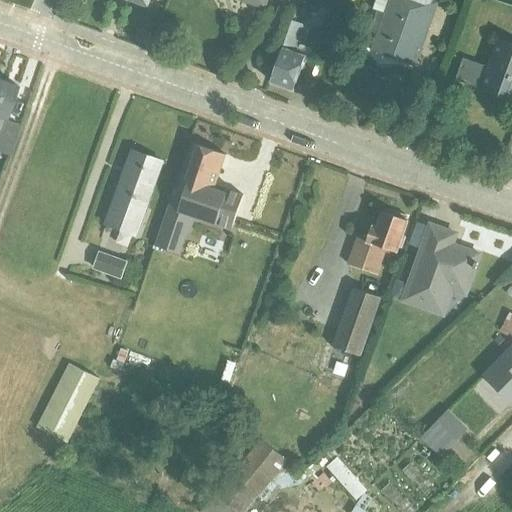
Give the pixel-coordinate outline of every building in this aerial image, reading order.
[(416,67),(439,1),(435,0),(376,0),(374,8),(378,9),(371,28),(379,31),(371,51),(416,67)] [(303,70),(306,62),(305,61),(307,55),(297,52),(307,25),(294,20),(272,82),(294,90),(301,69),(303,70)] [(464,58),(456,79),(511,100),(511,43),(498,38),(488,66),(464,58)] [(0,80),(0,152),(9,156),(20,126),(6,121),(18,87),(0,80)] [(173,195),(157,245),(181,253),(193,217),(232,229),(244,195),(226,189),(225,192),(215,189),(226,155),(198,145),(192,163),(189,162),(177,197),(173,195)] [(133,151),(106,226),(136,237),(163,162),(133,151)] [(396,213),(394,216),(383,212),(378,228),(372,226),(367,240),(357,237),(348,264),(378,275),(387,249),(398,253),(400,248),(401,248),(405,238),(402,237),(408,221),(406,220),(407,217),(396,213)] [(445,318),(454,292),(465,296),(480,255),(452,245),(456,234),(431,225),(403,303),(445,318)] [(94,269),(123,279),(129,261),(100,251),(94,269)] [(332,346),(356,355),(361,357),(382,298),(355,288),(332,346)] [(511,313),(510,312),(500,331),(511,336),(511,313)] [(125,344),(119,360),(150,372),(156,356),(125,344)] [(227,376),(236,379),(246,347),(237,345),(227,376)] [(511,345),(483,375),(511,403),(511,345)] [(356,355),(332,346),(329,358),(353,365),(356,355)] [(98,395),(100,392),(96,390),(101,379),(70,363),(38,426),(69,443),(94,393),(98,395)] [(449,409),(420,438),(440,458),(469,429),(449,409)] [(246,511),(288,461),(261,439),(200,511),(246,511)] [(354,511),(382,511),(388,501),(367,490),(354,511)]
